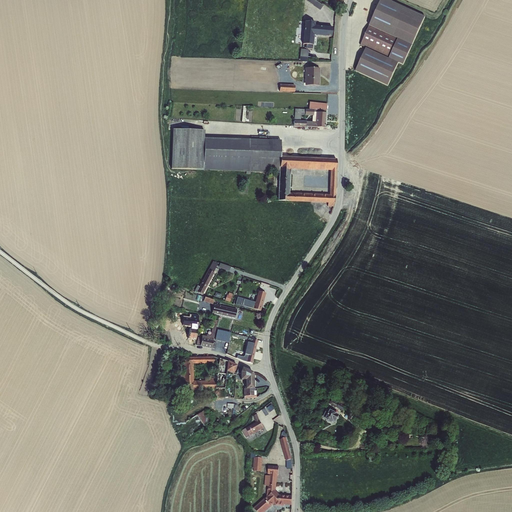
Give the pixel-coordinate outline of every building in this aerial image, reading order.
[(308,0),(307,1),(321,9),(324,4),(317,0),(308,0)] [(332,26),(315,25),(315,21),(304,20),(303,43),(306,43),(306,48),(313,48),(313,35),(332,36),(332,26)] [(300,60),(308,61),(309,48),(300,48),(300,60)] [(320,67),(305,67),(305,85),(320,85),(320,67)] [(294,125),(325,127),(326,112),(314,111),(314,108),(327,109),(328,102),(310,101),(309,108),(295,108),(294,125)] [(173,128),(171,168),(279,171),(278,200),(328,202),(328,206),(335,206),(337,158),(300,157),(301,147),(281,146),(281,139),(205,137),(205,129),(173,128)] [(195,290),(204,294),(219,263),(213,260),(200,285),(198,284),(195,290)] [(229,271),(231,265),(220,263),(219,269),(229,271)] [(236,303),(262,310),(266,292),(258,290),(255,301),(244,298),(237,296),(236,303)] [(205,296),(203,300),(213,304),(215,299),(205,296)] [(212,314),(235,317),(236,307),(213,304),(212,314)] [(212,348),(217,320),(214,319),(211,335),(202,334),(200,346),(212,348)] [(189,328),(189,338),(196,338),(197,328),(189,328)] [(248,338),(245,353),(251,354),(249,362),(254,363),(258,339),(248,338)] [(194,380),(194,363),(215,363),(215,356),(184,356),(185,389),(226,388),(226,373),(217,373),(217,376),(209,377),(209,380),(194,380)] [(226,371),(234,372),(236,363),(228,361),(226,371)] [(243,398),(257,397),(257,390),(254,390),(254,369),(242,369),(243,398)] [(333,424),(340,411),(331,406),(323,419),(333,424)] [(203,423),(209,420),(204,411),(188,419),(195,432),(205,427),(203,423)] [(258,420),(242,430),(247,437),(265,427),(257,414),(255,415),(258,420)] [(282,438),(287,469),(293,467),(288,437),(282,438)] [(254,457),(253,471),(262,471),(263,457),(254,457)] [(277,491),(279,466),(269,465),(268,475),(266,475),(265,483),(269,488),(267,491),(266,497),(253,507),(257,511),(264,511),(274,504),(292,505),(292,495),(280,494),(277,491)]
